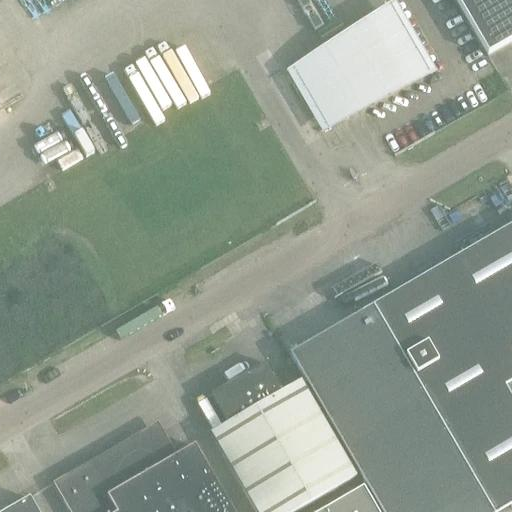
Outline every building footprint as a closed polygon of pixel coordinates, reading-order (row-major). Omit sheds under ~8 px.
[(511,0),(454,0),(488,58),(511,44),(511,0)] [(351,45),(332,56),(361,106),(380,95),(351,45)] [(511,228),(290,357),(380,511),(505,511),(511,508),(511,228)] [(258,371),(257,371),(212,398),(228,427),(211,437),(254,511),(301,511),(356,480),(301,385),(284,394),(267,366),(265,367),(266,369),(260,373),(258,371)] [(170,464),(150,430),(53,486),(68,511),(231,511),(195,449),(177,459),(178,462),(170,466),(169,464),(170,464)] [(375,511),(363,490),(326,511),(375,511)] [(37,511),(30,500),(8,511),(37,511)]
